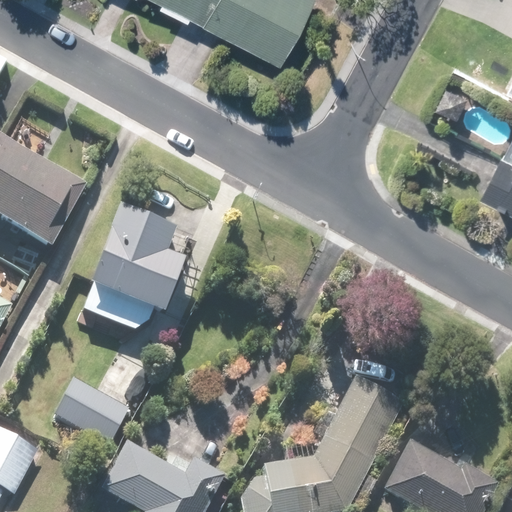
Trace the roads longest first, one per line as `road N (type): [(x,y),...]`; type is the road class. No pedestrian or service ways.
road 1 (residential): [(313,195),(0,20)]
road 2 (residential): [(511,307),(313,195)]
road 3 (residential): [(415,0),(313,195)]
